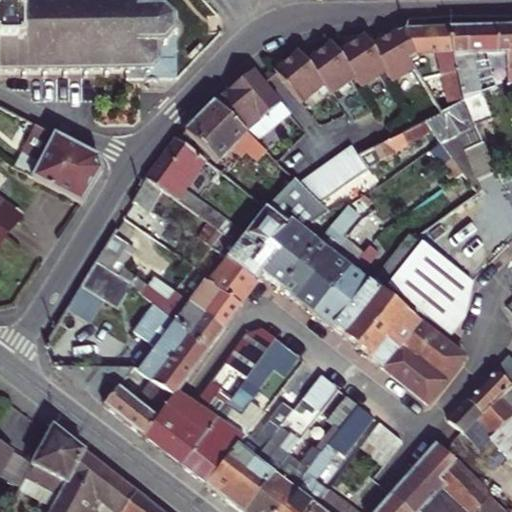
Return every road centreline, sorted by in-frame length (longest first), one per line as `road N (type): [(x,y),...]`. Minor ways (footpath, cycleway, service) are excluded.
road 1 (tertiary): [(131,165),(211,75),(288,24),(347,12),(511,9)]
road 2 (tertiary): [(198,511),(5,365)]
road 3 (tertiary): [(5,365),(131,165)]
road 4 (residential): [(131,165),(0,97)]
